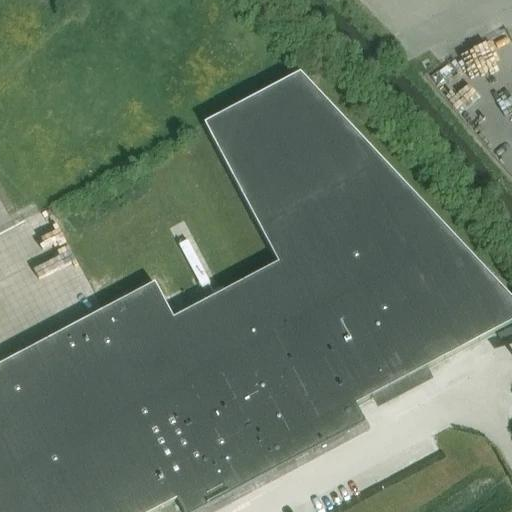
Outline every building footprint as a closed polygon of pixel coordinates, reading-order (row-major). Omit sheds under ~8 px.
[(12,0),(0,0),(0,11),(13,0),(12,0)] [(137,0),(108,0),(106,2),(139,37),(156,21),(137,0)] [(169,0),(137,0),(156,21),(174,5),(169,0)] [(202,0),(179,0),(174,5),(212,46),(230,30),(202,0)] [(106,2),(88,18),(121,53),(139,37),(106,2)] [(174,5),(156,21),(194,62),(212,46),(174,5)] [(88,18),(71,34),(98,64),(103,69),(121,53),(88,18)] [(156,21),(139,37),(176,79),(194,62),(156,21)] [(71,34),(56,47),(83,77),(98,64),(71,34)] [(139,37),(121,53),(159,95),(176,79),(139,37)] [(56,47),(41,61),(68,91),(83,77),(56,47)] [(121,53),(103,69),(125,93),(141,111),(159,95),(121,53)] [(41,61),(26,74),(53,104),(68,91),(41,61)] [(98,64),(83,77),(110,107),(125,93),(103,69),(98,64)] [(26,74),(12,88),(39,117),(53,104),(26,74)] [(155,285),(0,367),(0,511),(158,511),(177,502),(182,511),(201,511),(365,426),(356,408),(511,325),(511,300),(300,75),(205,126),(260,230),(279,265),(174,321),(155,285)] [(83,77),(68,91),(95,120),(110,107),(83,77)] [(12,88),(0,98),(0,104),(24,131),(39,117),(12,88)] [(68,91),(53,104),(80,134),(95,120),(68,91)] [(0,104),(0,138),(7,146),(24,131),(0,104)] [(53,104),(39,117),(65,147),(80,134),(53,104)] [(39,117),(24,131),(51,161),(65,147),(39,117)] [(24,131),(7,146),(34,176),(51,161),(24,131)]
